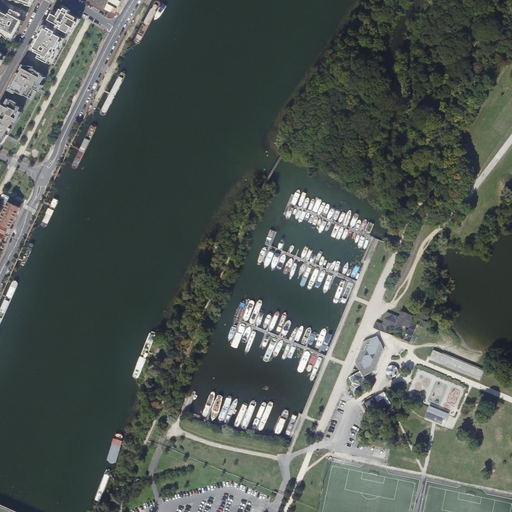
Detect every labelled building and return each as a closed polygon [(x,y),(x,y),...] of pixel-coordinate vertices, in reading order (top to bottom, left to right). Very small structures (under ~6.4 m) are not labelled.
[(87,0),(113,12),(116,7),(118,8),(121,0),(87,0)] [(54,11),(50,20),(61,26),(59,29),(71,36),(80,19),(70,13),(71,11),(64,6),(59,14),(54,11)] [(0,37),(1,38),(2,35),(4,37),(8,41),(13,42),(24,23),(20,21),(24,14),(16,11),(12,9),(8,16),(0,9),(0,37)] [(57,32),(44,25),(31,49),(40,55),(38,58),(52,65),(52,64),(66,40),(56,34),(57,32)] [(23,64),(0,106),(0,146),(1,147),(39,89),(41,91),(44,85),(42,84),(47,77),(34,69),(34,67),(23,64)] [(6,207),(0,220),(0,223),(10,228),(15,219),(15,218),(20,208),(21,208),(24,203),(11,197),(9,202),(8,202),(5,207),(6,207)] [(0,223),(0,232),(5,234),(6,232),(10,234),(12,229),(10,228),(0,223)] [(417,323),(411,321),(413,315),(401,310),(399,316),(387,311),(382,323),(376,321),(373,326),(409,341),(417,323)] [(426,328),(430,316),(418,311),(416,317),(423,320),(420,326),(426,328)] [(375,370),(383,349),(380,342),(372,338),(364,342),(356,363),(361,371),(349,378),(351,381),(356,389),(367,382),(363,377),(375,370)] [(484,371),(434,350),(430,360),(480,380),(484,371)] [(391,377),(393,377),(395,377),(397,376),(398,374),(398,372),(398,370),(398,369),(397,367),(395,366),(393,366),(391,366),(390,366),(388,367),(387,369),(387,371),(387,373),(388,375),(389,376),(391,377)] [(388,405),(385,399),(378,402),(376,398),(365,404),(371,415),(388,405)] [(430,407),(428,413),(426,417),(442,424),(444,419),(446,420),(448,415),(430,407)]
